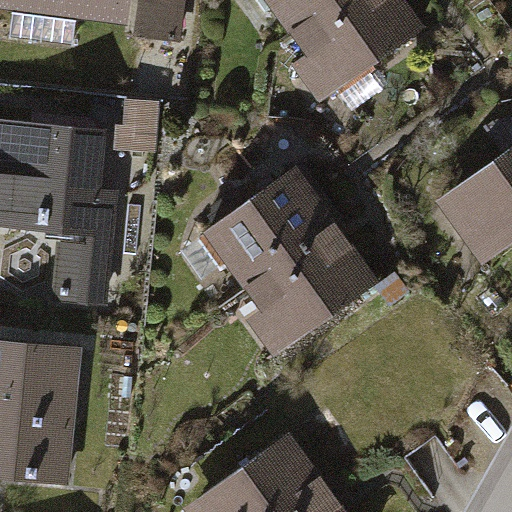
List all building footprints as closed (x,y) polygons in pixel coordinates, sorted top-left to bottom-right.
[(131,0),(0,0),(0,17),(128,34),(131,0)] [(187,0),(139,0),(134,44),(181,50),(187,0)] [(263,0),(289,36),(339,0),(263,0)] [(426,30),(404,0),(339,0),(289,36),(305,58),(292,67),(319,106),(426,30)] [(123,132),(116,131),(114,156),(156,160),(161,110),(126,107),(123,132)] [(107,139),(0,127),(0,236),(56,242),(49,309),(106,315),(118,200),(101,198),(107,139)] [(483,269),(511,248),(511,151),(437,203),(483,269)] [(203,236),(244,292),(337,226),(344,221),(303,164),(203,236)] [(352,248),(337,226),(244,292),(259,313),(247,322),(275,360),(381,284),(354,246),(352,248)] [(84,348),(0,339),(0,479),(69,487),(84,348)] [(293,511),(331,485),(288,427),(181,504),(187,511),(293,511)] [(350,511),(331,485),(293,511),(350,511)]
